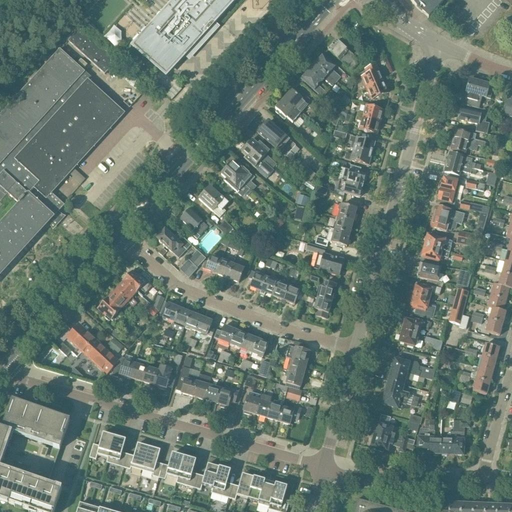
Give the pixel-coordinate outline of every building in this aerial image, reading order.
[(166,75),(203,34),(201,33),(212,21),(214,23),(234,0),(174,0),(133,46),(166,75)] [(410,0),(417,8),(417,9),(423,14),(429,19),(444,0),(410,0)] [(116,47),(126,34),(115,26),(105,39),(116,47)] [(117,62),(80,28),(68,42),(105,75),(117,62)] [(337,41),(328,51),(347,68),(348,67),(353,71),(360,62),(361,63),(365,58),(357,52),(354,56),(337,41)] [(0,276),(65,206),(52,194),(125,114),(88,80),(87,81),(81,76),(84,73),(60,50),(0,115),(0,187),(19,205),(0,225),(0,276)] [(337,83),(341,79),(332,71),(335,68),(323,57),(316,65),(337,83)] [(333,88),(337,83),(316,65),(309,72),(322,83),(324,80),(333,88)] [(376,66),(375,66),(365,70),(367,75),(361,78),(366,89),(367,90),(382,83),(377,72),(378,71),(376,66)] [(318,87),(322,83),(309,72),(302,80),(314,90),(313,91),(322,99),(327,94),(318,87)] [(136,79),(131,74),(125,81),(131,86),(136,79)] [(482,110),(485,99),(491,100),(494,90),(488,88),(489,86),(469,81),(462,105),(482,110)] [(366,89),(361,91),(363,96),(368,94),(369,95),(371,101),(388,94),(386,88),(384,89),(382,83),(367,90),(366,89)] [(141,95),(147,89),(141,84),(136,90),(141,95)] [(176,84),(166,95),(172,100),(182,90),(176,84)] [(304,118),(311,110),(314,107),(296,91),(294,93),(292,91),(284,100),(304,118)] [(511,92),(508,91),(502,116),(511,118),(511,92)] [(344,96),(341,100),(347,106),(351,102),(344,96)] [(296,126),(304,118),(284,100),(276,109),(278,111),(276,113),(285,121),(287,118),(296,126)] [(358,113),(356,117),(378,123),(380,117),(382,117),(383,112),(365,107),(364,113),(362,114),(358,113)] [(340,117),(330,108),(322,116),(336,129),(340,117)] [(347,119),(348,112),(349,110),(345,108),(340,115),(347,119)] [(476,133),(487,135),(489,124),(485,123),(487,116),(461,109),(458,121),(477,126),(476,133)] [(359,130),(375,135),(377,135),(378,129),(377,129),(378,123),(356,117),(355,122),(360,123),(361,125),(359,130)] [(510,124),(511,121),(509,118),(506,117),(503,119),(502,122),(504,125),(507,126),(510,124)] [(258,134),(285,158),(296,146),(269,122),(258,134)] [(453,141),(478,148),(478,147),(485,148),(486,143),(475,140),(476,135),(470,134),(456,130),(453,141)] [(332,136),(327,131),(324,135),(328,140),(332,136)] [(347,135),(335,132),(333,138),(345,141),(347,135)] [(327,141),(319,134),(309,146),(317,153),(327,141)] [(350,149),(354,150),(372,155),(375,144),(351,137),(349,143),(352,144),(350,149)] [(248,145),(246,147),(272,170),(277,165),(266,156),(269,153),(259,144),(258,146),(252,141),(251,142),(249,142),(247,144),(248,145)] [(476,153),(478,148),(453,141),(450,151),(465,155),(466,151),(476,153)] [(242,152),(241,153),(246,158),(245,160),(254,169),(267,180),(274,172),(272,170),(246,147),(245,149),(243,148),(242,150),(242,152)] [(369,166),(372,155),(354,150),(352,156),(346,154),(345,160),(369,166)] [(450,153),(447,163),(472,170),(479,172),(481,166),(463,162),(464,157),(450,153)] [(498,176),(499,170),(501,164),(489,162),(488,167),(495,169),(493,174),(498,176)] [(228,168),(226,170),(252,193),(256,187),(251,183),(255,178),(250,173),(249,174),(239,166),(238,168),(232,163),(230,165),(229,164),(227,166),(228,168)] [(471,175),(472,170),(447,163),(444,173),(459,177),(460,172),(471,175)] [(343,178),(342,181),(362,186),(363,187),(364,183),(364,182),(366,181),(367,178),(366,176),(366,175),(359,173),(360,169),(351,166),(350,171),(345,170),(343,177),(348,178),(347,180),(343,178)] [(311,182),(316,176),(307,167),(301,173),(311,182)] [(222,174),(221,176),(226,180),(225,183),(234,191),(243,199),(246,195),(248,197),(252,193),(226,170),(225,171),(223,171),(222,173),(222,174)] [(509,180),(510,174),(500,171),(499,177),(509,180)] [(296,180),(304,185),(308,181),(300,175),(296,180)] [(440,190),(455,193),(462,195),(463,188),(459,187),(460,182),(443,178),(442,182),(441,184),(439,184),(438,188),(440,190)] [(337,180),(333,193),(343,196),(344,194),(354,196),(360,198),(360,197),(362,196),(363,193),(362,191),(362,190),(363,187),(362,186),(342,181),(337,180)] [(477,183),(476,184),(466,181),(465,188),(475,190),(483,192),(485,185),(477,183)] [(316,185),(314,191),(326,196),(328,190),(316,185)] [(210,187),(199,200),(213,213),(219,206),(223,209),(233,198),(229,194),(224,199),(210,187)] [(462,195),(455,193),(440,190),(439,191),(437,192),(437,195),(438,197),(438,198),(437,201),(454,206),(456,199),(460,201),(462,195)] [(252,194),(248,198),(254,203),(257,198),(252,194)] [(302,196),(299,206),(310,209),(313,200),(302,196)] [(469,212),(480,214),(487,216),(489,209),(471,205),(461,203),(459,210),(469,212)] [(337,219),(353,223),(357,209),(341,205),(337,219)] [(435,207),(432,218),(448,222),(457,224),(461,226),(464,215),(435,207)] [(185,215),(180,220),(193,232),(191,235),(197,241),(200,237),(208,229),(202,223),(202,222),(189,210),(189,211),(187,210),(183,214),(185,215)] [(486,221),(487,216),(480,214),(476,229),(483,230),(486,221)] [(295,215),(294,221),(305,224),(307,219),(295,215)] [(275,232),(283,224),(276,217),(268,225),(275,232)] [(448,222),(432,218),(429,229),(446,233),(446,232),(451,233),(452,230),(455,231),(457,224),(448,222)] [(349,236),(353,223),(337,219),(334,231),(349,236)] [(218,229),(227,237),(233,230),(224,222),(218,229)] [(326,240),(326,242),(328,242),(331,243),(335,244),(335,246),(343,248),(344,247),(346,247),(349,236),(334,231),(329,230),(326,240)] [(173,239),(165,231),(163,233),(161,232),(159,233),(158,234),(157,236),(158,238),(156,240),(159,243),(160,244),(161,244),(172,254),(176,249),(178,252),(182,248),(186,251),(191,246),(178,234),(173,239)] [(458,233),(457,238),(470,241),(480,243),(481,238),(458,233)] [(282,244),(283,238),(273,236),(264,256),(269,258),(275,247),(282,244)] [(426,242),(425,247),(450,254),(451,248),(450,248),(452,242),(444,240),(445,239),(435,237),(435,238),(428,236),(427,236),(425,236),(424,242),(426,242)] [(317,238),(315,244),(326,248),(328,242),(326,242),(326,240),(317,238)] [(470,241),(457,238),(455,245),(478,250),(480,243),(470,241)] [(239,246),(229,243),(227,247),(227,248),(236,252),(238,249),(239,246)] [(307,244),(305,252),(317,255),(313,269),(319,271),(338,276),(340,269),(342,268),(343,264),(342,262),(342,261),(325,256),(326,250),(307,244)] [(448,260),(450,254),(425,247),(423,251),(421,251),(420,257),(422,257),(422,258),(429,260),(428,261),(438,264),(440,257),(448,260)] [(163,249),(159,254),(163,257),(167,253),(163,249)] [(188,260),(193,264),(201,255),(197,251),(188,260)] [(206,259),(201,255),(193,264),(197,269),(206,259)] [(205,271),(217,275),(222,261),(211,256),(209,262),(204,264),(202,269),(205,271)] [(228,263),(222,261),(217,275),(228,280),(233,265),(235,260),(230,258),(228,263)] [(416,278),(427,281),(439,283),(443,268),(420,263),(416,278)] [(511,264),(504,263),(501,274),(511,277),(511,264)] [(244,270),(233,265),(228,280),(239,284),(244,270)] [(460,271),(455,287),(467,290),(471,274),(460,271)] [(126,279),(126,280),(124,282),(136,294),(137,293),(143,299),(152,288),(142,279),(141,280),(133,273),(130,276),(129,276),(126,279)] [(249,288),(261,293),(266,279),(252,273),(249,280),(252,281),(249,288)] [(511,290),(511,288),(511,277),(501,274),(498,286),(509,290),(511,290)] [(278,283),(266,279),(261,293),(259,296),(265,298),(266,295),(272,297),(278,283)] [(413,289),(411,296),(430,301),(432,294),(439,296),(441,290),(442,290),(443,284),(439,283),(427,281),(426,288),(416,285),(415,289),(413,289)] [(136,294),(124,282),(121,286),(121,287),(117,292),(130,304),(134,308),(134,309),(138,304),(132,298),(136,294)] [(320,287),(317,299),(331,303),(333,298),(335,299),(336,293),(334,292),(335,291),(336,285),(325,282),(324,288),(320,287)] [(289,288),(278,283),(272,297),(283,302),(289,288)] [(493,285),(490,296),(506,301),(509,290),(498,286),(493,285)] [(300,292),(289,288),(283,302),(294,306),(300,292)] [(462,316),(468,293),(457,290),(448,323),(458,326),(458,328),(466,330),(469,318),(462,316)] [(125,309),(130,304),(117,292),(112,297),(110,297),(107,301),(119,312),(124,307),(125,309)] [(304,294),(301,302),(306,304),(309,296),(304,294)] [(410,302),(412,303),(410,307),(419,309),(418,312),(419,312),(418,316),(429,319),(430,314),(426,313),(427,308),(428,309),(430,301),(411,296),(410,302)] [(503,312),(506,301),(490,296),(487,308),(491,309),(503,312)] [(159,297),(154,308),(159,313),(165,300),(159,297)] [(328,315),(331,303),(317,299),(313,311),(317,312),(315,317),(326,320),(328,315)] [(109,323),(119,312),(107,301),(105,303),(104,303),(101,306),(101,307),(98,310),(106,317),(105,319),(109,323)] [(154,318),(158,313),(150,305),(146,310),(154,318)] [(174,323),(179,310),(176,308),(168,305),(163,319),(174,323)] [(139,313),(134,308),(130,312),(135,317),(139,313)] [(491,309),(488,321),(502,325),(506,313),(503,312),(491,309)] [(190,314),(179,310),(174,323),(172,328),(183,333),(185,328),(190,314)] [(196,332),(202,318),(190,314),(185,328),(196,332)] [(481,327),(483,320),(484,315),(479,314),(478,318),(473,317),(471,325),(481,327)] [(213,323),(202,318),(196,332),(212,339),(215,331),(210,329),(213,323)] [(405,320),(404,325),(403,325),(401,331),(402,331),(402,332),(418,336),(420,329),(427,331),(428,328),(431,329),(432,324),(422,321),(422,322),(415,321),(415,323),(405,320)] [(499,337),(502,325),(488,321),(485,333),(499,337)] [(108,324),(104,329),(116,339),(120,335),(108,324)] [(79,326),(73,333),(112,369),(113,368),(118,363),(79,326)] [(218,341),(230,346),(235,331),(223,327),(221,333),(217,331),(214,339),(218,341)] [(246,336),(235,331),(230,346),(241,350),(246,336)] [(417,341),(418,336),(402,332),(399,343),(421,349),(422,342),(417,341)] [(107,375),(112,369),(73,333),(67,339),(107,375)] [(257,340),(246,336),(241,350),(252,354),(257,340)] [(113,339),(107,347),(117,355),(123,348),(113,339)] [(268,345),(257,340),(252,354),(263,359),(268,345)] [(435,341),(433,350),(440,352),(442,343),(435,341)] [(285,359),(292,361),(306,365),(310,353),(306,352),(308,346),(295,343),(293,348),(289,347),(285,359)] [(58,349),(67,358),(72,352),(63,344),(58,349)] [(485,345),(482,357),(496,361),(499,349),(485,345)] [(175,355),(171,366),(179,368),(182,357),(175,355)] [(493,372),(496,361),(482,357),(478,369),(493,372)] [(120,376),(131,379),(136,365),(125,362),(125,359),(123,358),(118,363),(113,368),(115,370),(114,371),(112,377),(119,379),(120,376)] [(190,359),(184,358),(181,368),(187,370),(190,359)] [(394,360),(391,370),(417,377),(419,367),(417,363),(409,361),(409,364),(394,360)] [(286,372),(303,376),(306,365),(292,361),(290,367),(288,366),(286,372)] [(266,379),(270,364),(262,362),(258,377),(266,379)] [(144,380),(147,368),(136,365),(131,379),(143,383),(144,380)] [(170,375),(172,370),(160,367),(159,372),(156,380),(155,386),(159,387),(158,389),(164,391),(165,389),(166,390),(171,375),(170,375)] [(156,380),(159,372),(147,368),(144,380),(143,383),(155,386),(156,380)] [(193,398),(197,383),(199,379),(186,375),(187,370),(181,368),(176,392),(181,393),(181,394),(193,398)] [(493,372),(478,369),(475,380),(477,380),(490,384),(493,372)] [(389,375),(387,379),(389,380),(388,381),(395,383),(395,385),(403,387),(404,385),(405,380),(412,382),(413,381),(418,382),(424,384),(425,379),(417,377),(391,370),(390,375),(389,375)] [(233,381),(235,374),(226,372),(224,378),(233,381)] [(302,380),(303,376),(286,372),(285,377),(287,378),(285,385),(286,385),(300,389),(302,380)] [(457,383),(468,385),(471,375),(465,374),(464,377),(459,376),(457,383)] [(246,376),(243,386),(249,388),(252,378),(246,376)] [(199,377),(199,379),(197,383),(193,398),(204,401),(209,387),(210,381),(199,377)] [(477,380),(475,380),(472,392),(486,396),(490,384),(477,380)] [(386,389),(385,394),(407,400),(418,403),(420,399),(414,397),(408,396),(409,396),(402,394),(403,387),(395,385),(395,383),(388,381),(388,382),(388,383),(387,384),(386,384),(385,388),(386,389)] [(432,386),(430,392),(437,394),(439,388),(432,386)] [(204,401),(216,405),(220,390),(209,387),(204,401)] [(231,393),(220,390),(216,405),(220,406),(220,407),(226,409),(226,408),(228,408),(229,403),(236,405),(239,394),(231,392),(231,393)] [(286,399),(299,403),(301,393),(289,390),(286,399)] [(406,406),(406,405),(411,407),(417,408),(418,403),(407,400),(385,394),(382,406),(397,410),(399,404),(406,406)] [(463,395),(461,403),(470,406),(472,398),(463,395)] [(260,397),(259,401),(255,416),(267,419),(271,405),(272,401),(272,400),(260,397)] [(250,414),(255,416),(259,401),(247,398),(243,412),(244,413),(244,414),(250,416),(250,414)] [(0,429),(0,500),(33,511),(54,511),(62,490),(48,485),(70,421),(12,401),(2,430),(0,429)] [(272,401),(271,405),(267,419),(278,423),(282,408),(284,402),(280,401),(279,403),(272,401)] [(290,426),(291,420),(297,422),(301,411),(295,409),(294,412),(282,408),(278,423),(290,426)] [(411,417),(409,423),(419,425),(421,419),(411,417)] [(430,421),(425,421),(425,427),(425,430),(420,429),(418,438),(419,438),(419,439),(417,438),(416,454),(428,455),(429,432),(429,427),(430,421)] [(453,433),(452,433),(451,456),(462,456),(464,428),(459,428),(460,422),(454,422),(453,428),(453,433)] [(374,430),(375,431),(373,435),(407,444),(408,439),(390,435),(392,429),(376,425),(376,426),(375,425),(374,430)] [(434,432),(429,432),(428,455),(433,455),(433,456),(438,457),(438,455),(442,455),(442,457),(446,457),(447,455),(451,456),(452,433),(446,432),(446,440),(433,439),(434,432)] [(106,464),(107,464),(115,438),(103,434),(99,447),(93,445),(89,459),(96,460),(97,456),(108,459),(106,464)] [(373,435),(372,440),(371,440),(370,444),(371,445),(370,449),(383,453),(384,451),(388,452),(389,446),(399,448),(398,452),(404,454),(405,449),(413,451),(414,446),(407,444),(373,435)] [(126,441),(115,438),(107,464),(125,469),(128,455),(122,454),(126,441)] [(128,455),(125,469),(130,471),(131,468),(143,471),(149,448),(138,444),(134,457),(128,455)] [(160,451),(149,448),(143,471),(153,474),(152,477),(159,479),(163,465),(157,464),(160,451)] [(165,481),(166,476),(178,479),(184,458),(172,454),(168,467),(163,465),(159,479),(165,481)] [(176,484),(194,489),(198,476),(192,474),(196,461),(184,458),(178,479),(176,484)] [(202,486),(213,489),(219,468),(208,465),(204,477),(198,476),(194,489),(201,491),(202,486)] [(211,494),(229,499),(233,486),(227,484),(231,471),(219,468),(213,489),(211,494)] [(237,496),(248,499),(254,478),(242,475),(239,487),(233,486),(229,499),(235,501),(237,496)] [(254,478),(248,499),(258,502),(259,502),(265,481),(254,478)] [(276,485),(265,481),(259,502),(258,502),(258,505),(268,508),(269,508),(276,485)] [(273,511),(286,511),(289,502),(283,500),(287,488),(276,485),(269,508),(268,508),(268,510),(273,511)] [(401,511),(357,501),(354,511),(401,511)] [(449,503),(449,511),(443,511),(442,511),(460,511),(461,503),(449,503)] [(473,511),(473,504),(461,503),(460,511),(473,511)]
